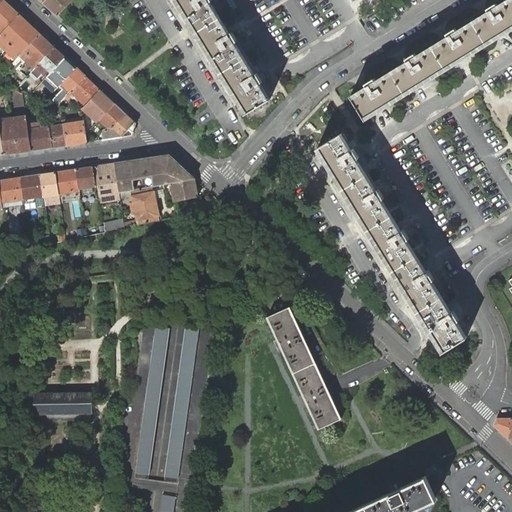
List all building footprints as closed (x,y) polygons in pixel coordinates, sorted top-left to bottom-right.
[(0,35),(20,14),(4,0),(2,0),(0,2),(0,35)] [(45,0),(43,2),(58,16),(72,0),(45,0)] [(213,0),(176,0),(246,113),(273,97),(213,0)] [(511,0),(499,0),(350,93),(367,120),(511,29),(511,0)] [(40,33),(20,14),(0,35),(0,41),(7,48),(17,58),(20,55),(40,33)] [(48,41),(40,33),(20,55),(25,60),(29,56),(35,62),(32,65),(34,68),(55,47),(48,41)] [(66,57),(55,47),(34,68),(31,73),(38,79),(44,73),(48,76),(66,57)] [(29,56),(25,60),(32,65),(35,62),(29,56)] [(76,67),(66,57),(48,76),(43,81),(54,91),(58,86),(61,83),(76,67)] [(86,76),(76,67),(61,83),(58,86),(62,89),(52,100),(58,105),(64,99),(65,98),(70,92),(86,76)] [(100,90),(86,76),(70,92),(65,98),(68,100),(70,98),(72,99),(75,96),(85,106),(100,90)] [(115,103),(100,90),(85,106),(82,108),(80,111),(82,113),(85,111),(98,122),(100,119),(115,103)] [(124,112),(115,103),(100,119),(109,128),(124,112)] [(82,113),(80,111),(80,118),(81,122),(67,123),(66,120),(63,120),(64,125),(67,145),(87,142),(86,135),(83,117),(82,113)] [(136,123),(124,112),(109,128),(107,128),(103,130),(102,133),(103,140),(132,135),(136,123)] [(11,115),(0,116),(0,124),(0,126),(12,124),(11,119),(11,115)] [(27,122),(26,115),(15,116),(15,118),(16,124),(27,122)] [(4,154),(31,150),(29,134),(27,124),(27,122),(16,124),(15,118),(11,119),(12,124),(0,126),(4,154)] [(52,147),(67,145),(64,125),(54,126),(53,119),(48,120),(49,122),(49,127),(52,147)] [(48,120),(27,124),(29,134),(44,132),(42,123),(49,122),(48,120)] [(31,150),(52,147),(49,127),(49,122),(42,123),(44,132),(29,134),(31,150)] [(344,132),(318,149),(442,351),(468,335),(344,132)] [(145,188),(152,186),(164,184),(172,182),(174,182),(195,178),(184,168),(169,154),(115,163),(119,192),(130,190),(145,188)] [(115,163),(95,166),(100,195),(119,192),(115,163)] [(93,166),(77,168),(80,188),(83,187),(92,186),(96,185),(93,166)] [(59,194),(59,196),(63,195),(62,195),(62,192),(80,190),(80,188),(77,168),(56,172),(59,194)] [(56,172),(41,174),(44,195),(44,196),(44,197),(44,198),(45,203),(54,201),(60,200),(59,196),(59,194),(56,172)] [(20,177),(24,201),(27,201),(26,197),(34,196),(41,195),(44,195),(41,174),(20,177)] [(24,203),(24,201),(20,177),(0,180),(0,188),(2,199),(3,207),(24,203)] [(199,196),(195,178),(174,182),(172,182),(174,196),(175,201),(199,196)] [(124,228),(137,225),(149,223),(160,220),(159,216),(160,216),(155,191),(153,190),(152,186),(145,188),(130,190),(131,195),(132,202),(130,202),(131,208),(132,214),(135,214),(136,219),(123,222),(124,228)] [(120,198),(119,192),(100,195),(101,205),(121,203),(120,198)] [(123,222),(123,219),(94,225),(96,234),(124,228),(123,222)] [(79,236),(86,235),(85,228),(78,229),(79,236)] [(33,247),(51,243),(50,237),(46,238),(45,238),(31,241),(33,247)] [(14,251),(29,249),(27,238),(19,239),(20,243),(13,244),(14,251)] [(289,306),(269,316),(279,338),(280,341),(285,350),(305,393),(310,405),(319,424),(321,427),(339,419),(341,418),(340,417),(332,398),(294,315),(290,309),(289,306)] [(186,323),(164,476),(178,478),(200,325),(186,323)] [(156,326),(136,473),(149,474),(170,328),(156,326)] [(28,393),(29,413),(92,413),(92,392),(28,393)] [(508,438),(511,426),(511,417),(506,418),(497,418),(494,425),(508,438)] [(404,511),(436,497),(427,478),(426,476),(349,511),(348,511),(404,511)] [(173,511),(174,511),(176,496),(167,495),(162,495),(160,510),(159,511),(173,511)]
